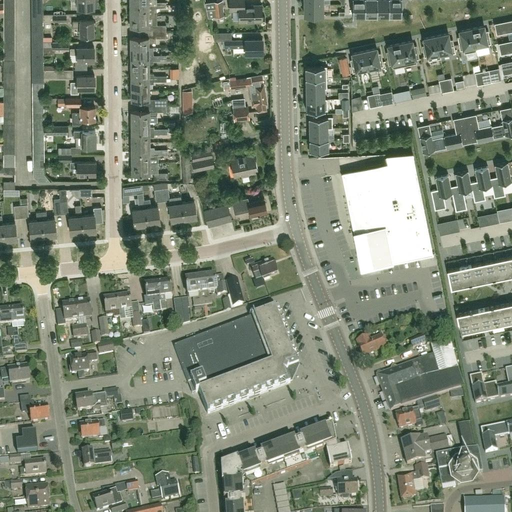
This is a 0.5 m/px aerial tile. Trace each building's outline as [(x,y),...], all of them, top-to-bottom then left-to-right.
[(223,0),(212,1),(205,2),(206,7),(208,18),(224,16),(223,0)] [(244,0),(230,0),(231,9),(239,9),(240,20),(262,20),(262,4),(244,4),(244,0)] [(365,16),(364,0),(352,0),(353,16),(353,15),(365,15),(365,16)] [(364,0),(365,16),(365,15),(377,15),(377,16),(376,0),(364,0)] [(389,16),(388,0),(376,0),(377,16),(377,15),(389,15),(389,16)] [(388,0),(389,16),(389,15),(401,15),(401,16),(401,0),(388,0)] [(323,3),(304,3),(304,15),(323,15),(323,3)] [(153,5),(130,5),(130,11),(129,11),(129,15),(157,15),(157,7),(153,7),(153,5)] [(31,18),(32,24),(43,24),(43,21),(66,22),(66,13),(43,14),(43,18),(31,18)] [(157,15),(129,15),(129,19),(131,19),(131,25),(139,25),(139,31),(167,31),(167,24),(157,25),(157,15)] [(511,19),(494,23),(496,34),(508,32),(509,40),(511,39),(511,19)] [(80,20),(72,20),(72,27),(80,27),(80,35),(94,35),(94,20),(80,20)] [(472,28),(476,51),(477,51),(476,48),(488,46),(488,44),(491,43),(488,30),(485,31),(484,25),(472,28)] [(476,51),(472,28),(459,30),(460,36),(457,36),(460,50),(463,49),(464,53),(476,51)] [(149,47),(149,42),(155,42),(155,37),(167,37),(167,31),(139,31),(139,37),(131,37),(131,44),(129,43),(129,47),(149,47)] [(246,53),(247,53),(247,56),(254,56),(254,53),(263,53),(263,38),(245,38),(245,39),(236,39),(223,40),(223,32),(214,32),(214,41),(225,40),(225,48),(235,48),(235,46),(246,47),(246,53)] [(436,35),(440,58),(441,58),(440,56),(452,53),(451,46),(454,45),(453,38),(449,39),(448,33),(436,35)] [(428,61),(440,58),(436,35),(423,38),(425,44),(422,45),(424,56),(427,56),(428,61)] [(511,39),(509,40),(498,43),(501,54),(511,51),(511,39)] [(412,40),(400,43),(405,65),(417,63),(416,59),(419,58),(416,44),(413,45),(412,40)] [(53,52),(54,49),(69,49),(69,41),(52,41),(43,41),(43,47),(43,52),(53,52)] [(392,68),(405,65),(400,43),(388,45),(389,50),(385,51),(388,64),(391,64),(392,68)] [(77,48),(70,48),(71,53),(77,53),(78,61),(95,61),(94,47),(77,47),(77,48)] [(153,60),(154,60),(160,60),(161,55),(153,55),(153,47),(149,47),(129,47),(129,51),(131,51),(131,58),(153,58),(153,60)] [(377,52),(376,47),(364,50),(368,70),(381,68),(380,66),(383,65),(381,52),(377,52)] [(368,70),(364,50),(352,53),(353,58),(350,58),(352,72),(356,71),(356,73),(368,70)] [(129,64),(129,68),(150,68),(149,63),(153,63),(154,60),(153,60),(153,58),(131,58),(131,64),(129,64)] [(503,74),(511,72),(511,60),(501,63),(503,74)] [(305,78),(327,77),(326,67),(327,67),(327,66),(305,66),(305,67),(306,67),(306,77),(305,77),(305,78)] [(150,73),(150,68),(129,68),(129,72),(131,72),(131,78),(154,78),(154,81),(160,81),(161,76),(154,76),(154,73),(150,73)] [(43,70),(43,76),(43,78),(73,78),(73,69),(54,69),(43,70)] [(482,71),(484,84),(491,82),(489,70),(482,71)] [(484,84),(482,71),(474,73),(477,85),(484,84)] [(256,105),(257,111),(266,109),(265,104),(267,103),(262,75),(262,74),(251,76),(252,77),(248,77),(248,76),(229,78),(230,89),(253,86),(253,88),(251,88),(250,90),(253,106),(256,105)] [(78,93),(78,88),(95,88),(95,75),(78,75),(78,77),(76,77),(76,81),(71,81),(71,93),(78,93)] [(327,77),(305,78),(306,78),(306,89),(327,88),(327,77)] [(445,79),(447,91),(453,90),(451,77),(445,79)] [(154,81),(154,78),(131,78),(131,84),(129,85),(130,89),(140,88),(150,88),(150,84),(154,84),(154,81)] [(445,79),(439,80),(441,92),(447,91),(445,79)] [(150,99),(150,88),(140,88),(130,89),(130,93),(131,92),(131,99),(150,99)] [(327,88),(306,89),(306,99),(327,99),(327,98),(325,98),(324,88),(327,88)] [(401,91),(403,99),(411,98),(409,90),(401,91)] [(379,92),(373,94),(376,106),(382,105),(379,92)] [(376,106),(373,94),(367,95),(369,107),(370,107),(376,106)] [(219,95),(213,100),(221,110),(227,104),(219,95)] [(81,98),(65,98),(58,98),(58,105),(81,106),(81,98)] [(327,99),(306,99),(306,110),(328,110),(328,109),(327,109),(327,99)] [(250,118),(248,105),(233,107),(234,120),(250,118)] [(511,133),(511,109),(511,106),(500,109),(503,124),(491,126),(494,138),(505,135),(511,133)] [(81,124),(81,120),(95,119),(95,107),(81,107),(81,112),(72,112),(72,124),(81,124)] [(130,117),(130,121),(150,121),(150,117),(156,116),(156,111),(154,111),(150,111),(131,111),(131,117),(130,117)] [(494,138),(491,126),(491,125),(479,127),(476,114),(465,116),(470,142),(477,141),(494,138)] [(333,116),(309,117),(309,128),(332,127),(332,117),(333,117),(333,116)] [(463,144),(470,142),(465,116),(453,119),(456,133),(443,135),(446,147),(446,148),(463,144)] [(150,127),(150,121),(130,121),(130,125),(131,125),(131,132),(154,132),(154,128),(154,126),(150,127)] [(417,126),(423,152),(434,150),(446,147),(443,135),(432,138),(429,124),(417,126)] [(44,125),(44,130),(44,134),(68,134),(68,125),(44,125)] [(309,139),(328,138),(328,128),(332,128),(332,127),(309,128),(310,138),(309,139)] [(77,137),(77,147),(83,147),(83,146),(96,146),(96,130),(82,130),(82,131),(74,131),(74,137),(77,137)] [(130,138),(130,142),(150,142),(150,137),(154,137),(154,134),(154,132),(131,132),(132,138),(130,138)] [(328,138),(309,139),(310,139),(310,149),(309,149),(309,150),(329,150),(329,149),(328,149),(328,139),(328,138)] [(150,142),(130,142),(130,146),(132,146),(132,152),(150,152),(154,152),(154,155),(156,155),(161,155),(161,149),(155,149),(155,147),(151,147),(150,142)] [(191,153),(192,161),(190,161),(192,172),(214,167),(210,146),(204,147),(205,150),(191,153)] [(154,152),(150,152),(132,152),(132,158),(130,158),(130,162),(156,162),(156,155),(154,155),(154,152)] [(59,161),(70,161),(70,168),(77,168),(77,174),(96,174),(96,161),(77,161),(71,161),(71,153),(59,153),(59,161)] [(230,159),(234,178),(258,173),(255,154),(230,159)] [(380,264),(433,253),(413,154),(387,156),(388,163),(343,172),(361,267),(380,264)] [(156,162),(130,162),(130,166),(132,166),(132,173),(155,173),(155,179),(168,179),(168,172),(159,172),(158,162),(156,162)] [(505,195),(503,183),(511,181),(507,162),(494,164),(497,176),(490,177),(492,185),(494,197),(505,195)] [(45,174),(44,166),(33,166),(33,176),(35,178),(39,182),(44,182),(47,182),(51,182),(45,174)] [(475,168),(477,180),(470,182),(472,189),(474,201),(485,199),(483,187),(492,185),(490,177),(488,166),(475,168)] [(468,170),(455,173),(457,184),(450,186),(452,194),(456,210),(467,208),(463,191),(472,189),(470,182),(468,170)] [(435,177),(438,188),(431,190),(435,209),(446,207),(443,195),(452,194),(450,186),(448,174),(435,177)] [(4,189),(15,189),(15,181),(4,181),(4,189)] [(191,197),(195,196),(198,195),(193,183),(185,182),(191,197)] [(143,193),(142,185),(130,186),(131,194),(137,194),(137,198),(139,209),(133,210),(135,226),(148,224),(144,200),(143,193)] [(172,221),(184,219),(182,203),(181,196),(169,198),(168,187),(161,189),(163,202),(169,200),(172,221)] [(60,198),(61,214),(68,213),(66,189),(59,189),(60,198)] [(156,203),(163,202),(161,189),(154,190),(156,203)] [(259,216),(258,214),(267,212),(264,199),(248,202),(247,198),(232,202),(235,214),(250,210),(251,216),(252,216),(252,218),(259,216)] [(144,200),(148,224),(161,222),(159,206),(151,207),(150,199),(144,200)] [(195,201),(182,203),(184,219),(196,217),(195,201)] [(227,203),(204,210),(208,226),(232,220),(227,203)] [(21,205),(22,218),(29,217),(27,204),(21,205)] [(15,218),(22,218),(21,205),(14,205),(15,218)] [(76,216),(69,216),(70,233),(83,232),(82,215),(81,205),(75,206),(76,216)] [(96,230),(95,222),(103,222),(101,206),(93,207),(94,214),(82,215),(83,232),(96,230)] [(321,230),(319,209),(311,209),(313,231),(321,230)] [(41,212),(43,236),(56,234),(54,218),(47,218),(46,211),(41,212)] [(31,237),(43,236),(41,212),(36,212),(36,220),(29,220),(31,237)] [(487,214),(489,224),(499,222),(497,212),(487,214)] [(460,230),(457,218),(447,220),(449,232),(460,230)] [(15,222),(2,223),(4,240),(17,238),(15,222)] [(327,273),(337,270),(330,252),(321,255),(327,273)] [(495,259),(498,278),(510,276),(506,257),(495,259)] [(245,263),(246,266),(254,263),(252,258),(244,260),(245,263)] [(483,262),(486,280),(498,278),(495,259),(483,262)] [(270,278),(269,276),(277,273),(272,260),(251,267),(256,280),(262,278),(263,281),(270,278)] [(471,264),(475,283),(486,280),(483,262),(471,264)] [(459,267),(463,285),(475,283),(471,264),(459,267)] [(463,285),(459,267),(447,269),(451,288),(463,285)] [(214,275),(199,277),(203,305),(213,304),(212,296),(208,297),(207,291),(208,291),(215,290),(216,295),(226,293),(223,283),(215,285),(214,275)] [(203,306),(203,305),(199,277),(185,279),(187,294),(198,292),(198,298),(192,299),(193,307),(203,306)] [(226,282),(232,307),(243,304),(237,279),(226,282)] [(166,310),(165,302),(164,297),(171,296),(169,282),(157,283),(159,303),(160,311),(166,310)] [(146,299),(154,298),(155,303),(159,303),(157,283),(145,285),(146,299)] [(126,321),(124,310),(131,309),(129,295),(116,297),(119,318),(120,321),(126,321)] [(103,299),(106,313),(106,317),(113,316),(114,319),(119,318),(116,297),(103,299)] [(185,324),(190,323),(187,309),(189,309),(188,299),(181,300),(183,310),(185,324)] [(231,310),(229,299),(222,301),(224,312),(231,310)] [(76,302),(78,320),(91,317),(89,300),(76,302)] [(176,325),(185,324),(183,310),(181,300),(173,301),(175,311),(176,325)] [(62,305),(64,322),(78,320),(76,302),(62,305)] [(511,321),(511,313),(510,303),(499,305),(503,323),(511,321)] [(499,305),(488,307),(492,326),(503,323),(499,305)] [(478,309),(481,328),(492,326),(488,307),(478,309)] [(25,328),(25,323),(24,309),(11,310),(12,325),(13,329),(14,338),(18,337),(17,329),(25,328)] [(188,384),(189,384),(192,394),(195,393),(196,393),(199,392),(207,412),(286,382),(283,372),(285,367),(295,363),(275,312),(274,309),(174,347),(188,384)] [(467,311),(471,330),(481,328),(478,309),(467,311)] [(11,310),(0,311),(0,325),(12,325),(11,310)] [(456,314),(460,332),(471,330),(467,311),(456,314)] [(141,327),(140,314),(131,315),(133,328),(141,327)] [(101,338),(109,336),(107,318),(98,319),(101,338)] [(150,334),(148,321),(141,322),(143,335),(150,334)] [(81,337),(79,326),(72,328),(74,338),(81,337)] [(100,332),(91,333),(93,345),(101,344),(100,332)] [(426,343),(423,335),(409,341),(412,348),(426,343)] [(368,336),(356,342),(363,358),(386,348),(381,336),(370,340),(368,336)] [(378,376),(387,403),(390,412),(432,397),(463,387),(460,376),(457,367),(449,339),(431,344),(434,357),(411,365),(411,364),(398,369),(394,366),(393,371),(378,376)] [(72,350),(82,348),(81,340),(70,342),(72,350)] [(111,343),(97,346),(99,356),(109,353),(109,351),(112,351),(111,343)] [(26,344),(18,345),(14,345),(15,353),(27,352),(26,344)] [(13,357),(10,348),(2,350),(3,358),(13,357)] [(69,359),(71,367),(69,367),(70,373),(71,373),(71,374),(89,371),(87,363),(96,361),(95,353),(86,354),(86,356),(69,359)] [(1,370),(2,380),(9,379),(10,384),(30,381),(27,365),(8,369),(1,370)] [(511,368),(505,370),(508,384),(496,387),(499,398),(511,395),(511,368)] [(173,384),(171,374),(146,377),(147,387),(173,384)] [(475,403),(487,401),(499,398),(496,387),(496,383),(483,386),(481,375),(470,377),(475,403)] [(100,411),(99,409),(107,408),(105,394),(75,398),(77,411),(92,410),(93,412),(100,411)] [(109,394),(110,411),(123,410),(122,394),(109,394)] [(49,420),(47,406),(33,408),(33,402),(31,402),(30,397),(20,399),(22,413),(26,413),(27,414),(30,414),(31,422),(49,420)] [(426,413),(440,408),(436,397),(422,401),(426,413)] [(176,417),(175,406),(163,407),(163,418),(176,417)] [(421,421),(418,409),(412,410),(396,415),(399,429),(416,425),(415,423),(421,421)] [(125,415),(126,422),(138,420),(137,412),(125,415)] [(97,422),(80,424),(81,439),(99,437),(98,430),(105,429),(104,422),(98,422),(97,422)] [(326,448),(326,451),(337,449),(341,448),(339,441),(336,443),(332,424),(300,436),(302,439),(294,442),(293,439),(261,450),(262,454),(254,457),(253,453),(221,465),(223,499),(227,499),(227,507),(223,508),(223,511),(252,511),(252,486),(311,463),(308,454),(326,448)] [(508,435),(506,424),(480,429),(482,436),(485,453),(497,451),(494,438),(508,435)] [(36,452),(34,432),(20,434),(21,442),(14,442),(16,454),(36,452)] [(419,438),(401,442),(407,465),(416,463),(417,467),(426,465),(426,463),(432,462),(431,455),(449,450),(446,437),(427,442),(426,438),(419,439),(419,438)] [(112,451),(122,450),(121,443),(111,444),(112,451)] [(337,449),(326,451),(330,468),(352,463),(348,446),(341,448),(337,449)] [(454,477),(455,477),(456,479),(461,483),(469,482),(473,476),(473,475),(482,473),(477,448),(435,457),(441,487),(455,484),(454,477)] [(92,450),(82,452),(84,468),(112,464),(110,451),(95,453),(95,450),(92,451),(92,450)] [(20,465),(20,458),(9,459),(10,466),(20,465)] [(46,474),(44,460),(25,463),(25,470),(20,470),(21,477),(26,476),(26,477),(46,474)] [(429,479),(427,466),(415,468),(416,474),(412,475),(412,473),(397,476),(401,500),(416,497),(413,482),(429,479)] [(170,482),(168,475),(157,478),(162,500),(179,496),(176,481),(170,482)] [(21,481),(10,483),(11,491),(22,490),(21,481)] [(137,481),(125,484),(127,493),(139,490),(137,481)] [(337,482),(338,496),(358,495),(357,481),(337,482)] [(274,493),(286,490),(285,484),(273,487),(274,493)] [(27,498),(48,496),(47,485),(25,488),(27,498)] [(320,498),(333,497),(332,489),(319,489),(320,498)] [(97,511),(114,506),(123,503),(120,494),(117,495),(116,490),(93,497),(97,511)] [(287,496),(286,490),(274,493),(275,498),(287,496)] [(28,509),(49,507),(48,496),(27,498),(28,509)] [(275,498),(276,504),(288,502),(287,496),(275,498)] [(504,511),(504,500),(464,500),(463,511),(504,511)] [(276,504),(278,510),(289,508),(288,502),(276,504)]
